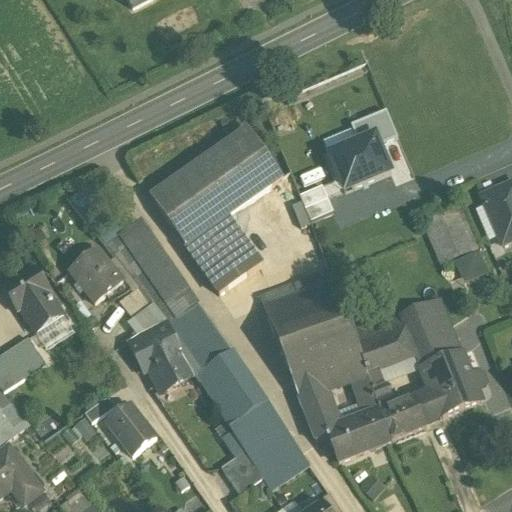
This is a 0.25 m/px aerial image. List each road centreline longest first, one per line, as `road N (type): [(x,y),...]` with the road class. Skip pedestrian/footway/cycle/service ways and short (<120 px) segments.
road 1 (secondary): [(392,0),(0,192)]
road 2 (residential): [(107,328),(138,391),(224,511)]
